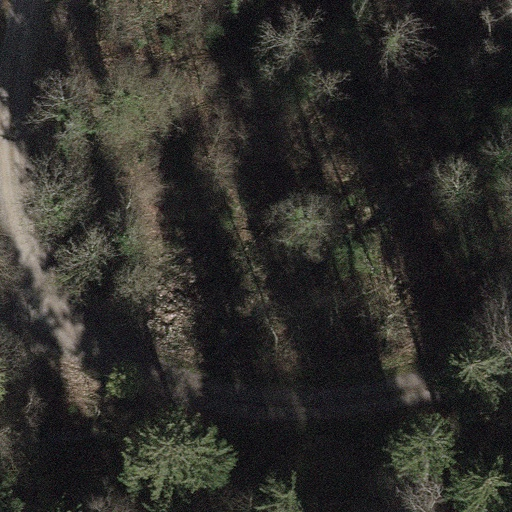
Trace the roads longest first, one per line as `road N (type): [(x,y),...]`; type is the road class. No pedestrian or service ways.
road 1 (track): [(29,207),(30,276),(75,327),(220,407),(511,363)]
road 2 (track): [(46,0),(29,207)]
